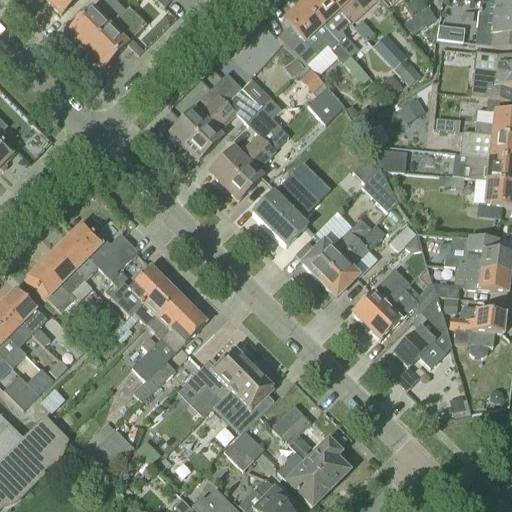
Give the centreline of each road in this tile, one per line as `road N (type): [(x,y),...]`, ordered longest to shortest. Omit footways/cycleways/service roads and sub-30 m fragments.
road 1 (residential): [(422,469),(90,137)]
road 2 (residential): [(90,137),(242,0)]
road 3 (residential): [(90,137),(0,45)]
road 4 (residential): [(0,227),(90,137)]
